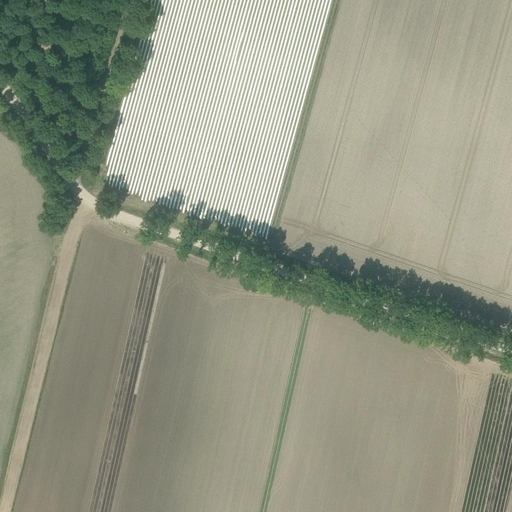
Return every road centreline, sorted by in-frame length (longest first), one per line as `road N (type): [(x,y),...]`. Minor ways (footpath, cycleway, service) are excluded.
road 1 (track): [(79,192),(107,210),(511,350)]
road 2 (track): [(79,192),(3,511)]
road 3 (track): [(125,0),(74,184)]
road 4 (track): [(0,85),(74,184)]
